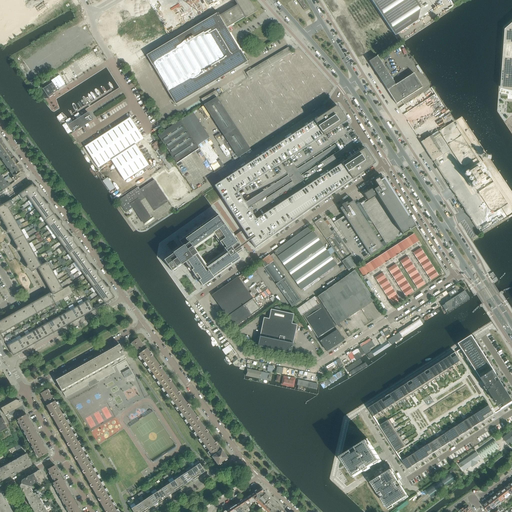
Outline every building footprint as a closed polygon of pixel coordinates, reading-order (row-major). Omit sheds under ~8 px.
[(157,0),(135,13),(152,41),(207,8),(220,0),(157,0)] [(232,39),(229,33),(227,31),(227,30),(226,29),(237,22),(244,18),(245,19),(257,12),(256,11),(249,0),(233,0),(239,8),(230,13),(229,11),(219,16),(218,14),(147,56),(169,93),(168,93),(169,95),(170,95),(176,104),(247,62),(243,55),(242,53),(240,50),(239,51),(238,49),(232,39)] [(296,0),(297,1),(299,3),(304,10),(308,8),(303,0),(302,0),(296,0)] [(371,0),(395,36),(417,21),(420,7),(415,0),(371,0)] [(135,13),(115,25),(132,53),(152,41),(135,13)] [(511,24),(506,30),(502,89),(511,91),(511,24)] [(251,70),(246,73),(249,78),(291,53),(291,52),(288,48),(251,70)] [(377,57),(369,62),(388,91),(397,104),(423,88),(414,74),(395,86),(377,57)] [(52,83),(43,90),(48,98),(53,95),(52,94),(57,91),(59,90),(58,89),(59,88),(62,86),(65,85),(59,76),(56,78),(54,79),(51,81),(52,83)] [(216,91),(201,99),(204,104),(216,97),(219,96),(216,91)] [(238,158),(250,150),(217,97),(204,105),(223,135),(220,137),(233,158),(232,159),(233,161),(238,158)] [(340,125),(347,121),(337,106),(314,120),(320,129),(324,136),(338,126),(340,125)] [(192,112),(180,120),(197,146),(209,138),(192,112)] [(93,121),(88,113),(87,114),(67,126),(72,134),(93,121)] [(130,118),(84,147),(98,168),(111,160),(124,181),(149,165),(135,144),(144,139),(130,118)] [(199,149),(180,120),(158,135),(177,164),(199,149)] [(320,129),(314,120),(306,126),(316,141),(324,136),(320,129)] [(298,152),(290,158),(281,164),(272,169),(264,175),(255,181),(246,186),(238,192),(247,205),(247,206),(256,220),(259,217),(265,214),(273,208),(282,203),(291,197),(299,191),(308,186),(316,180),(325,174),(334,169),(342,163),(358,153),(356,150),(363,146),(362,144),(356,135),(350,125),(348,123),(342,128),(340,125),(338,126),(324,136),(316,141),(307,147),(298,152)] [(316,141),(306,126),(297,132),(307,147),(316,141)] [(307,147),(297,132),(288,137),(298,152),(307,147)] [(432,136),(431,135),(420,142),(433,161),(434,161),(443,155),(439,150),(440,149),(432,136)] [(298,152),(288,137),(280,143),(290,158),(298,152)] [(290,158),(280,143),(271,148),(281,164),(290,158)] [(14,158),(11,155),(12,154),(11,152),(10,153),(6,148),(0,152),(0,157),(0,158),(3,161),(2,161),(5,165),(14,158)] [(281,164),(271,148),(262,154),(272,169),(281,164)] [(353,179),(373,165),(375,164),(365,148),(358,153),(342,163),(346,169),(350,175),(353,179)] [(272,169),(262,154),(254,160),(264,175),(272,169)] [(23,168),(19,163),(15,157),(14,158),(5,165),(8,169),(8,168),(11,172),(10,172),(13,176),(23,169),(23,168)] [(264,175),(254,160),(245,165),(255,181),(264,175)] [(346,169),(342,163),(334,169),(345,185),(353,179),(350,175),(346,169)] [(255,181),(245,165),(236,171),(237,171),(246,186),(255,181)] [(476,165),(463,174),(472,188),(485,179),(476,165)] [(20,177),(25,173),(23,171),(24,170),(23,169),(13,176),(14,178),(12,179),(15,182),(20,178),(20,177)] [(345,185),(334,169),(325,174),(336,191),(345,185)] [(237,171),(214,186),(215,187),(222,198),(224,201),(238,192),(246,186),(237,171)] [(336,191),(325,174),(316,180),(328,197),(336,191)] [(377,185),(363,194),(367,199),(368,201),(377,195),(402,234),(402,235),(415,227),(386,182),(385,183),(382,178),(379,180),(378,179),(375,181),(377,185)] [(168,201),(154,180),(139,190),(137,188),(118,201),(125,213),(133,208),(143,222),(150,217),(149,215),(153,212),(168,201)] [(328,197),(316,180),(308,186),(319,203),(328,197)] [(42,198),(39,193),(37,191),(37,190),(38,189),(38,188),(37,188),(36,188),(35,188),(33,185),(22,193),(22,192),(19,194),(21,197),(23,199),(27,196),(33,204),(38,200),(42,198)] [(319,203),(308,186),(299,191),(311,209),(319,203)] [(311,209),(299,191),(291,197),(302,215),(311,209)] [(238,192),(224,201),(233,215),(247,206),(247,205),(238,192)] [(368,201),(367,199),(360,203),(387,244),(402,234),(377,195),(368,201)] [(302,215),(291,197),(282,203),(294,221),(302,215)] [(54,214),(49,207),(49,206),(50,205),(49,205),(49,204),(48,204),(47,205),(42,198),(38,200),(33,204),(45,220),(54,214)] [(383,248),(365,219),(353,201),(351,202),(350,200),(344,204),(344,203),(341,205),(342,207),(340,209),(342,211),(345,216),(334,223),(337,227),(347,243),(344,244),(358,264),(371,256),(383,248)] [(13,217),(9,209),(13,206),(12,203),(10,201),(7,203),(0,206),(0,215),(4,223),(13,217)] [(294,221),(282,203),(273,208),(286,227),(294,221)] [(247,206),(233,215),(242,229),(256,220),(247,206)] [(286,227),(273,208),(265,214),(277,233),(286,227)] [(66,231),(61,224),(62,223),(61,223),(62,223),(62,222),(62,221),(61,221),(60,221),(59,221),(54,214),(45,220),(57,237),(66,231)] [(184,237),(179,241),(183,247),(182,247),(170,256),(164,260),(168,266),(172,272),(185,262),(188,265),(190,269),(202,286),(213,278),(240,259),(236,253),(237,252),(238,255),(243,252),(241,249),(242,249),(238,244),(230,232),(225,226),(217,214),(184,237)] [(256,220),(242,229),(255,249),(255,248),(277,233),(265,214),(259,217),(256,220)] [(18,226),(24,223),(21,219),(16,222),(13,217),(4,223),(8,230),(7,231),(7,232),(7,233),(8,233),(9,233),(10,233),(14,240),(23,235),(18,226)] [(351,254),(335,232),(333,234),(322,218),(314,223),(331,247),(334,251),(341,261),(348,271),(353,267),(358,264),(351,254)] [(330,255),(329,255),(334,251),(331,247),(326,251),(325,249),(323,246),(319,240),(316,236),(312,231),(310,227),(309,226),(274,251),(275,253),(274,253),(275,255),(276,254),(277,256),(281,261),(283,265),(287,271),(290,275),(294,281),(297,284),(301,290),(336,265),(332,259),(330,255)] [(73,240),(74,240),(73,239),(74,239),(74,238),(73,237),(72,238),(72,237),(71,238),(66,231),(57,237),(69,254),(78,247),(73,240)] [(414,234),(408,237),(413,245),(419,241),(414,234)] [(33,253),(31,248),(23,235),(14,240),(18,248),(17,249),(17,250),(17,251),(18,251),(19,251),(20,251),(24,258),(33,253)] [(408,237),(403,241),(408,248),(413,245),(408,237)] [(403,241),(397,244),(402,252),(408,248),(403,241)] [(397,244),(392,248),(397,256),(402,252),(397,244)] [(90,264),(85,257),(86,256),(85,256),(86,256),(86,255),(85,254),(84,254),(83,254),(78,247),(69,254),(81,270),(90,264)] [(392,248),(386,251),(391,259),(397,256),(392,248)] [(421,248),(413,253),(416,258),(424,253),(421,248)] [(41,266),(38,262),(36,258),(39,256),(37,251),(34,253),(33,253),(24,258),(28,266),(27,266),(27,267),(27,268),(27,269),(28,269),(29,269),(30,269),(31,272),(38,268),(41,266)] [(386,251),(381,255),(386,263),(391,259),(386,251)] [(424,253),(416,258),(420,264),(428,259),(424,253)] [(292,306),(301,300),(285,277),(273,261),(269,255),(260,262),(264,267),(275,283),(292,306)] [(381,255),(375,258),(380,266),(386,263),(381,255)] [(407,256),(400,261),(403,267),(411,262),(407,256)] [(375,258),(370,262),(375,270),(380,266),(375,258)] [(428,259),(420,264),(423,269),(431,264),(428,259)] [(370,262),(364,266),(369,273),(375,270),(370,262)] [(411,262),(403,267),(407,272),(415,267),(411,262)] [(46,309),(50,306),(55,304),(53,301),(53,300),(55,298),(55,297),(56,297),(55,295),(54,294),(63,289),(60,285),(58,281),(55,276),(53,272),(50,267),(48,263),(41,266),(38,268),(40,272),(44,278),(46,282),(49,287),(51,291),(52,293),(49,294),(46,296),(40,299),(37,301),(31,304),(28,306),(23,309),(19,311),(14,314),(10,316),(5,319),(1,321),(0,321),(0,332),(1,334),(5,331),(10,329),(15,326),(19,324),(23,321),(28,319),(32,316),(37,314),(41,311),(46,309)] [(102,280),(97,274),(97,273),(98,273),(97,272),(98,272),(98,271),(97,271),(97,270),(96,271),(96,270),(95,271),(90,264),(81,270),(93,287),(102,280)] [(395,264),(388,269),(391,275),(399,270),(395,264)] [(431,264),(423,269),(427,275),(435,270),(431,264)] [(364,266),(359,269),(364,277),(369,273),(364,266)] [(415,267),(407,272),(410,278),(418,273),(415,267)] [(399,270),(391,275),(395,280),(403,275),(399,270)] [(435,270),(427,275),(431,280),(438,275),(435,270)] [(374,301),(358,277),(354,271),(350,273),(342,279),(361,309),(374,301)] [(382,273),(375,278),(378,283),(386,278),(385,276),(382,273)] [(418,273),(410,278),(414,283),(422,278),(418,273)] [(403,275),(395,280),(398,286),(406,281),(403,275)] [(243,304),(252,298),(237,277),(227,285),(242,305),(243,304)] [(386,278),(378,283),(382,289),(389,284),(386,278)] [(422,278),(414,283),(417,289),(425,284),(422,278)] [(337,325),(361,309),(342,279),(334,285),(318,296),(315,298),(314,297),(304,304),(296,310),(297,311),(300,316),(303,315),(305,318),(318,337),(319,340),(326,351),(327,351),(343,340),(336,329),(334,327),(337,325)] [(109,290),(110,289),(109,289),(110,288),(109,287),(108,287),(107,287),(107,288),(102,280),(93,287),(102,300),(105,304),(106,303),(114,297),(109,290)] [(406,281),(398,286),(402,291),(410,286),(406,281)] [(389,284),(382,289),(385,294),(393,289),(389,284)] [(253,299),(252,298),(243,304),(242,305),(227,285),(212,295),(227,316),(227,317),(225,318),(233,328),(251,315),(260,309),(253,299)] [(410,286),(402,291),(405,297),(413,291),(410,286)] [(393,289),(385,294),(389,300),(397,294),(393,289)] [(397,294),(389,300),(392,305),(400,300),(397,294)] [(92,307),(89,302),(88,301),(84,303),(89,313),(94,310),(92,307)] [(89,313),(84,303),(79,306),(85,315),(89,313)] [(85,315),(79,306),(75,308),(80,318),(85,315)] [(80,318),(75,308),(70,311),(76,320),(80,318)] [(293,342),(297,325),(292,324),(294,314),(271,309),(269,319),(264,318),(260,335),(258,346),(291,353),(293,342)] [(76,320),(70,311),(66,313),(71,323),(76,320)] [(71,323),(66,313),(62,316),(67,325),(71,323)] [(67,325),(62,316),(57,318),(62,328),(67,325)] [(62,328),(57,318),(53,321),(58,330),(62,328)] [(58,330),(53,321),(48,323),(53,333),(58,330)] [(53,333),(48,323),(44,326),(49,335),(53,333)] [(49,335),(44,326),(39,328),(44,338),(49,335)] [(391,334),(387,327),(382,331),(383,332),(385,337),(391,334)] [(44,338),(39,328),(35,331),(40,340),(44,338)] [(40,340),(35,331),(30,333),(35,343),(40,340)] [(35,343),(30,333),(26,336),(31,345),(35,343)] [(31,345),(26,336),(21,338),(27,348),(31,345)] [(463,348),(458,351),(463,359),(468,356),(482,378),(502,409),(505,407),(511,402),(511,399),(494,371),(490,366),(491,365),(475,340),(474,338),(473,336),(461,344),(462,345),(463,348)] [(27,348),(21,338),(17,341),(22,350),(27,348)] [(142,343),(141,342),(138,338),(132,343),(140,354),(146,349),(144,346),(142,343)] [(376,348),(372,340),(361,347),(365,354),(370,351),(376,348)] [(22,350),(17,341),(12,343),(18,353),(22,350)] [(18,353),(12,343),(8,346),(13,355),(18,353)] [(109,375),(115,372),(112,367),(126,360),(124,355),(125,355),(119,345),(56,380),(62,390),(61,391),(61,392),(62,392),(63,392),(66,397),(71,394),(72,394),(77,390),(78,391),(78,390),(83,387),(84,387),(89,384),(88,383),(95,379),(98,381),(103,379),(109,375),(109,376),(109,375)] [(151,355),(151,354),(147,348),(146,349),(140,354),(139,354),(143,359),(148,367),(156,361),(152,356),(151,355)] [(361,355),(364,354),(360,348),(358,350),(351,354),(356,361),(362,357),(361,355)] [(379,414),(374,417),(380,426),(389,419),(392,424),(395,428),(398,433),(401,437),(403,441),(406,446),(402,448),(403,449),(403,450),(398,454),(399,455),(402,461),(407,458),(411,455),(416,453),(420,450),(424,447),(423,446),(428,443),(432,440),(436,438),(441,435),(445,432),(449,429),(453,427),(458,424),(462,421),(466,419),(471,416),(475,413),(476,414),(480,411),(484,409),(489,406),(491,409),(492,409),(495,413),(499,411),(502,409),(482,378),(468,356),(463,359),(458,351),(457,352),(460,357),(458,358),(461,361),(456,364),(452,367),(448,370),(448,371),(444,374),(440,376),(435,379),(431,382),(427,385),(422,387),(418,390),(414,393),(409,396),(405,398),(401,401),(396,404),(395,403),(392,405),(387,408),(383,411),(379,414)] [(455,353),(451,356),(456,364),(461,361),(455,353)] [(451,356),(446,359),(452,367),(456,364),(451,356)] [(344,367),(340,361),(339,359),(335,361),(339,366),(340,368),(341,367),(342,368),(344,367)] [(446,359),(442,361),(448,370),(452,367),(446,359)] [(161,368),(160,367),(156,361),(148,367),(158,380),(165,374),(161,369),(161,368)] [(442,361),(438,364),(444,374),(448,371),(448,370),(442,361)] [(438,364),(433,367),(440,376),(444,374),(438,364)] [(433,367),(429,370),(435,379),(440,376),(433,367)] [(133,374),(130,369),(122,373),(125,378),(133,374)] [(429,370),(425,372),(431,382),(435,379),(429,370)] [(425,372),(421,375),(427,385),(431,382),(425,372)] [(170,380),(169,379),(165,374),(158,380),(166,391),(167,392),(175,387),(171,381),(170,380)] [(421,375),(416,378),(422,387),(427,385),(421,375)] [(416,378),(412,381),(418,390),(422,387),(416,378)] [(412,381),(408,383),(414,393),(418,390),(412,381)] [(408,383),(403,386),(409,396),(414,393),(408,383)] [(403,386),(399,389),(405,398),(409,396),(403,386)] [(179,393),(178,392),(175,387),(167,392),(168,394),(173,400),(176,405),(184,400),(180,394),(179,393)] [(399,389),(395,392),(401,401),(405,398),(399,389)] [(54,401),(51,396),(47,390),(41,393),(43,399),(44,400),(44,401),(47,405),(54,401)] [(395,392),(390,394),(396,403),(395,403),(396,404),(401,401),(395,392)] [(390,394),(386,397),(392,405),(395,403),(396,403),(390,394)] [(386,397),(382,400),(387,408),(392,405),(386,397)] [(5,415),(18,408),(21,413),(24,411),(25,411),(20,402),(16,400),(1,409),(5,415)] [(188,406),(188,405),(184,400),(176,405),(185,418),(193,412),(189,407),(188,406)] [(382,400),(378,402),(383,411),(387,408),(382,400)] [(57,424),(65,419),(55,401),(54,401),(47,405),(46,406),(51,414),(52,415),(52,416),(57,424)] [(378,402),(373,405),(379,414),(383,411),(378,402)] [(373,405),(369,408),(374,417),(379,414),(373,405)] [(489,406),(484,409),(490,417),(494,414),(491,409),(489,406)] [(484,409),(480,411),(485,420),(490,417),(484,409)] [(476,414),(481,423),(485,420),(480,411),(476,414)] [(202,425),(198,420),(197,418),(197,417),(193,412),(185,418),(189,423),(195,431),(202,425)] [(475,413),(471,416),(477,425),(481,423),(476,414),(475,413)] [(29,420),(30,420),(28,418),(27,417),(28,417),(26,414),(17,420),(24,431),(33,426),(29,420)] [(471,416),(466,419),(473,428),(477,425),(471,416)] [(64,438),(73,433),(65,419),(57,424),(60,430),(60,431),(61,432),(64,438)] [(389,419),(380,426),(383,430),(392,424),(389,419)] [(466,419),(462,421),(468,431),(473,428),(466,419)] [(462,421),(458,424),(464,434),(468,431),(462,421)] [(392,424),(383,430),(385,434),(395,428),(392,424)] [(458,424),(453,427),(460,436),(464,434),(458,424)] [(212,438),(208,432),(207,431),(206,430),(202,425),(195,431),(204,443),(212,438)] [(37,434),(36,431),(33,426),(24,431),(29,439),(31,444),(40,439),(37,434)] [(453,427),(449,429),(455,439),(460,436),(453,427)] [(395,428),(385,434),(388,439),(398,433),(395,428)] [(449,429),(445,432),(451,442),(455,439),(449,429)] [(508,445),(511,442),(511,431),(503,438),(508,445)] [(445,432),(441,435),(447,445),(451,442),(445,432)] [(72,452),(80,447),(73,433),(64,438),(68,444),(68,445),(69,445),(72,452)] [(398,433),(388,439),(391,443),(401,437),(398,433)] [(441,435),(436,438),(442,447),(447,445),(441,435)] [(401,437),(391,443),(394,447),(403,441),(401,437)] [(216,444),(215,443),(212,438),(204,443),(213,456),(221,450),(216,444)] [(436,438),(432,440),(438,450),(442,447),(436,438)] [(45,447),(43,445),(40,439),(31,444),(39,458),(48,453),(45,447)] [(369,440),(342,457),(347,464),(355,477),(362,472),(381,460),(377,453),(374,449),(372,446),(369,440)] [(432,440),(428,443),(434,453),(438,450),(432,440)] [(500,449),(494,440),(477,452),(484,461),(500,449)] [(403,441),(394,447),(397,452),(402,448),(406,446),(403,441)] [(428,443),(423,446),(424,447),(429,455),(434,453),(428,443)] [(80,465),(88,461),(80,447),(72,452),(75,457),(76,458),(76,459),(80,465)] [(424,447),(420,450),(425,458),(429,455),(424,447)] [(221,450),(213,456),(211,457),(218,465),(222,462),(223,462),(224,461),(228,458),(222,449),(221,450)] [(420,450),(416,453),(421,461),(425,458),(420,450)] [(476,452),(458,464),(461,468),(463,471),(471,466),(472,468),(478,463),(477,462),(481,459),(479,455),(476,452)] [(32,464),(27,454),(20,457),(19,456),(21,455),(20,453),(18,454),(19,455),(13,458),(14,461),(20,471),(29,465),(30,466),(32,465),(32,464)] [(416,453),(411,455),(417,464),(421,461),(416,453)] [(411,455),(407,458),(412,466),(417,464),(411,455)] [(402,461),(408,469),(412,466),(407,458),(402,461)] [(20,471),(14,461),(1,468),(7,478),(20,471)] [(87,479),(96,474),(88,461),(80,465),(83,471),(83,472),(84,473),(87,479)] [(205,472),(200,464),(196,466),(201,474),(205,472)] [(59,473),(58,471),(55,465),(48,469),(55,482),(62,478),(59,473)] [(201,474),(196,466),(191,469),(197,477),(201,474)] [(456,480),(451,473),(456,469),(455,467),(450,471),(451,472),(450,472),(450,471),(425,489),(426,490),(424,491),(426,495),(428,493),(430,495),(432,498),(456,480)] [(197,477),(191,469),(187,472),(192,480),(197,477)] [(376,479),(371,482),(385,503),(386,506),(387,506),(387,507),(388,507),(392,504),(393,503),(397,501),(398,500),(402,498),(402,497),(407,495),(407,494),(405,490),(391,469),(376,479)] [(40,483),(45,480),(40,471),(22,481),(22,482),(23,484),(31,486),(31,485),(37,481),(37,483),(40,482),(40,483)] [(192,480),(187,472),(183,475),(188,483),(192,480)] [(104,488),(97,476),(96,474),(87,479),(91,485),(91,486),(92,487),(95,493),(104,488)] [(188,483),(183,475),(178,478),(184,486),(188,483)] [(68,490),(66,486),(67,486),(65,484),(62,478),(55,482),(53,483),(54,485),(60,495),(68,490)] [(184,486),(178,478),(174,480),(180,489),(184,486)] [(180,489),(174,480),(170,483),(175,491),(180,489)] [(175,491),(170,483),(166,486),(171,494),(175,491)] [(34,494),(30,488),(31,486),(23,484),(21,485),(21,486),(31,505),(41,500),(38,495),(37,496),(35,493),(34,494)] [(171,494),(166,486),(161,489),(167,497),(171,494)] [(108,497),(106,493),(104,488),(95,493),(98,499),(99,499),(99,500),(103,506),(111,501),(108,497)] [(255,492),(252,494),(248,497),(252,502),(254,499),(257,501),(266,493),(263,491),(263,490),(262,489),(261,489),(261,488),(257,491),(256,490),(255,491),(255,492)] [(506,499),(511,496),(505,488),(501,490),(502,491),(501,491),(506,499)] [(167,497),(161,489),(157,492),(162,500),(167,497)] [(75,501),(73,498),(71,495),(72,495),(70,493),(68,490),(60,495),(66,506),(75,501)] [(502,502),(506,499),(501,491),(499,492),(496,494),(502,502)] [(162,500),(157,492),(153,495),(158,503),(162,500)] [(259,504),(262,507),(271,498),(268,495),(267,494),(266,493),(257,501),(259,503),(259,504)] [(0,509),(8,505),(4,498),(3,496),(2,496),(1,495),(0,494),(0,509)] [(497,506),(502,502),(496,494),(493,497),(492,498),(497,506)] [(158,503),(153,495),(149,497),(154,505),(158,503)] [(154,505),(149,497),(144,500),(150,508),(154,505)] [(243,500),(247,506),(252,502),(248,497),(243,500)] [(266,510),(269,511),(277,503),(275,502),(274,502),(271,498),(262,507),(266,510)] [(498,506),(497,506),(492,498),(491,499),(490,499),(487,501),(493,509),(498,506)] [(47,511),(44,506),(41,500),(31,505),(34,511),(47,511)] [(150,508),(144,500),(140,503),(145,511),(150,508)] [(238,503),(243,511),(247,511),(249,510),(247,506),(243,500),(241,500),(240,500),(240,502),(239,502),(240,502),(238,503)] [(398,509),(399,511),(409,503),(407,500),(397,508),(398,509)] [(80,511),(79,509),(79,508),(78,506),(75,501),(66,506),(69,511),(80,511)] [(117,511),(114,507),(111,501),(103,506),(105,511),(117,511)] [(487,511),(489,511),(493,509),(487,501),(485,503),(485,504),(483,505),(487,511)] [(143,511),(145,511),(140,503),(136,506),(139,511),(143,511)] [(234,504),(232,506),(236,511),(243,511),(238,503),(236,505),(236,504),(235,504),(234,504)] [(279,511),(282,509),(279,506),(279,505),(277,503),(269,511),(268,511),(279,511)]
